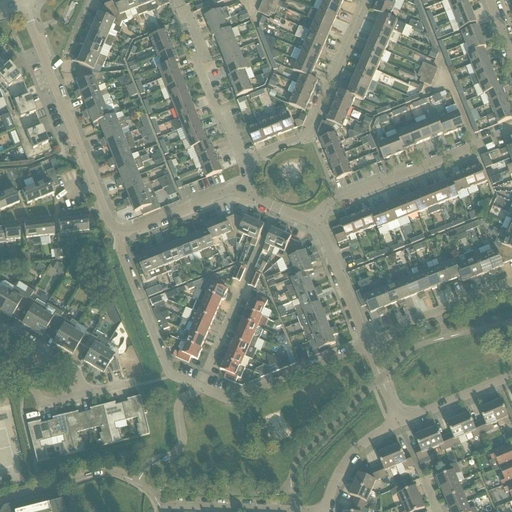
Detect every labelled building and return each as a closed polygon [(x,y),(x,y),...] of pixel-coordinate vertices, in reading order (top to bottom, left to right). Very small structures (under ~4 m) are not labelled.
[(130,12),(125,0),(113,0),(114,2),(105,5),(122,23),(128,21),(127,18),(125,14),(130,12)] [(143,15),(137,0),(125,0),(130,12),(136,10),(138,17),(143,15)] [(137,0),(143,15),(148,13),(145,7),(151,5),(148,0),(137,0)] [(148,0),(151,5),(154,12),(157,11),(158,9),(169,4),(167,0),(148,0)] [(277,8),(278,6),(287,10),(288,6),(280,2),(274,0),(263,0),(263,2),(277,8)] [(344,0),(351,3),(352,2),(346,0),(324,0),(323,2),(340,9),(343,0),(344,0)] [(393,9),(397,0),(378,0),(378,2),(393,9)] [(468,4),(466,0),(450,0),(448,1),(452,11),(468,4)] [(275,14),(277,8),(263,2),(260,7),(275,14)] [(336,19),(340,9),(323,2),(319,12),(336,19)] [(390,18),(393,9),(378,2),(373,12),(381,16),(389,19),(390,18)] [(427,23),(421,7),(419,4),(416,6),(422,21),(427,23)] [(472,14),(468,4),(452,11),(456,21),(472,14)] [(122,23),(105,5),(101,14),(99,14),(96,21),(91,18),(89,22),(111,31),(113,26),(120,29),(122,23)] [(260,7),(258,13),(269,18),(271,13),(274,15),(275,14),(260,7)] [(221,11),(221,10),(214,13),(204,17),(208,27),(225,20),(225,21),(231,19),(226,8),(221,11)] [(249,19),(246,12),(240,14),(243,21),(249,19)] [(331,29),(336,19),(319,12),(315,22),(331,29)] [(476,25),(472,14),(456,21),(460,31),(476,25)] [(405,25),(398,22),(390,18),(389,19),(381,16),(377,25),(393,32),(401,35),(405,25)] [(229,30),(225,21),(225,20),(208,27),(213,37),(229,30)] [(409,26),(423,33),(423,31),(421,25),(411,20),(409,26)] [(432,37),(429,28),(427,23),(422,21),(428,35),(432,37)] [(109,36),(111,31),(89,22),(88,25),(93,27),(91,34),(113,44),(115,39),(109,36)] [(327,39),(331,29),(315,22),(311,32),(327,39)] [(389,42),(393,32),(377,25),(372,35),(389,42)] [(299,27),(295,37),(306,42),(323,49),(327,39),(311,32),(299,27)] [(461,34),(465,44),(482,37),(478,27),(461,34)] [(219,46),(235,40),(231,29),(229,30),(213,37),(213,38),(215,37),(219,46)] [(150,37),(154,47),(170,41),(166,31),(150,37)] [(113,44),(91,34),(88,40),(82,38),(81,41),(102,51),(105,45),(111,48),(113,44)] [(265,50),(269,49),(263,35),(260,37),(265,50)] [(385,52),(389,42),(372,35),(368,45),(385,52)] [(486,48),(482,37),(465,44),(469,54),(483,48),(484,49),(486,48)] [(239,50),(235,40),(219,46),(223,56),(239,50)] [(102,51),(81,41),(79,45),(85,47),(82,54),(105,63),(107,59),(106,58),(100,56),(102,51)] [(174,51),(170,41),(154,47),(158,57),(174,51)] [(319,59),(323,49),(306,42),(302,52),(319,59)] [(380,62),(385,52),(368,45),(364,55),(380,62)] [(487,59),(484,49),(483,48),(469,54),(467,55),(471,65),(487,59)] [(271,66),(275,64),(269,49),(265,50),(271,66)] [(227,67),(243,60),(239,50),(223,56),(227,67)] [(436,60),(439,52),(434,51),(432,50),(429,57),(436,60)] [(178,61),(174,51),(158,57),(162,67),(161,68),(178,61)] [(302,52),(298,62),(314,69),(319,59),(302,52)] [(105,63),(82,54),(79,60),(74,58),(72,62),(79,65),(76,74),(92,74),(93,74),(96,65),(103,68),(105,63)] [(376,72),(380,62),(364,55),(360,65),(376,72)] [(114,65),(126,67),(124,61),(125,60),(120,58),(114,65)] [(0,83),(14,72),(8,65),(10,64),(0,59),(0,83)] [(492,69),(487,59),(471,65),(475,75),(492,69)] [(229,78),(247,70),(243,60),(227,67),(231,76),(228,77),(229,78)] [(178,62),(178,61),(161,68),(159,69),(163,79),(179,72),(176,63),(178,62)] [(310,78),(314,69),(298,62),(293,72),(301,75),(317,82),(318,81),(310,78)] [(436,76),(438,70),(423,64),(421,69),(436,76)] [(372,82),(376,72),(360,65),(355,75),(372,82)] [(271,73),(268,66),(261,68),(264,75),(271,73)] [(436,76),(421,69),(418,75),(433,81),(436,76)] [(496,79),(492,69),(475,75),(479,85),(496,79)] [(415,76),(400,70),(398,74),(413,80),(415,76)] [(249,81),(245,71),(229,78),(233,88),(249,81)] [(21,77),(19,78),(14,72),(0,83),(0,92),(3,98),(3,99),(26,89),(21,77)] [(163,79),(157,81),(161,91),(167,89),(183,82),(179,72),(163,79)] [(96,82),(103,80),(100,74),(93,74),(92,74),(76,74),(79,83),(77,84),(80,91),(75,93),(76,97),(98,88),(96,82)] [(126,88),(134,85),(130,75),(124,77),(128,87),(126,88)] [(313,92),(317,82),(301,75),(302,76),(297,85),(313,92)] [(368,92),(372,82),(355,75),(351,85),(368,92)] [(431,87),(433,81),(418,75),(418,76),(421,78),(419,82),(431,87)] [(275,88),(279,81),(272,78),(269,85),(275,88)] [(499,88),(496,79),(479,85),(483,96),(486,95),(486,94),(500,89),(499,88)] [(253,91),(249,81),(233,88),(237,98),(253,91)] [(187,92),(183,82),(167,89),(171,99),(187,92)] [(420,85),(419,87),(412,84),(411,87),(418,90),(417,92),(421,93),(424,87),(420,85)] [(86,104),(109,95),(107,90),(106,90),(104,85),(98,88),(76,97),(77,100),(83,98),(86,104)] [(138,95),(134,85),(126,88),(130,98),(138,95)] [(309,102),(313,92),(297,85),(293,95),(309,102)] [(363,102),(368,92),(351,85),(347,94),(356,98),(355,99),(363,102)] [(502,87),(499,88),(500,89),(486,94),(486,95),(490,105),(506,98),(502,87)] [(29,106),(31,105),(28,97),(29,97),(26,89),(3,99),(6,107),(9,114),(29,106)] [(351,108),(355,99),(356,98),(347,94),(340,91),(335,101),(351,108)] [(191,103),(187,92),(171,99),(175,109),(191,103)] [(435,104),(442,101),(440,94),(432,97),(435,104)] [(106,107),(107,108),(112,105),(110,100),(111,100),(109,95),(86,104),(88,111),(83,113),(84,117),(106,107)] [(305,112),(309,102),(293,95),(289,105),(305,112)] [(237,101),(242,112),(247,110),(244,102),(246,102),(245,98),(237,101)] [(510,108),(506,98),(490,105),(494,114),(494,115),(510,108)] [(347,118),(351,108),(335,101),(331,111),(347,118)] [(195,113),(191,103),(175,109),(179,119),(195,113)] [(35,113),(34,113),(31,105),(29,106),(9,114),(15,129),(15,130),(38,121),(35,113)] [(94,125),(115,116),(115,115),(117,115),(115,110),(108,113),(106,108),(107,108),(106,107),(84,117),(85,120),(91,118),(94,125)] [(511,119),(511,113),(510,108),(494,115),(494,114),(486,117),(488,122),(495,119),(498,125),(511,119)] [(345,122),(347,118),(331,111),(327,122),(332,124),(342,128),(345,122)] [(458,112),(448,116),(454,132),(465,128),(461,119),(458,112)] [(195,113),(179,119),(183,129),(200,123),(195,113)] [(289,114),(278,118),(285,134),(295,130),(289,114)] [(307,117),(301,114),(298,120),(304,123),(307,117)] [(150,125),(145,115),(140,118),(144,128),(150,125)] [(103,132),(126,123),(124,118),(117,121),(115,116),(94,125),(95,128),(100,126),(103,132)] [(388,123),(387,120),(386,116),(378,119),(381,126),(388,123)] [(454,132),(448,116),(438,120),(443,134),(443,135),(444,137),(454,132)] [(285,134),(278,118),(268,122),(274,138),(285,134)] [(438,120),(437,118),(427,122),(433,138),(443,135),(443,134),(438,120)] [(298,120),(295,122),(297,129),(303,126),(304,123),(298,120)] [(44,136),(41,129),(41,128),(38,121),(15,130),(21,145),(44,136)] [(274,138),(268,122),(258,126),(264,142),(274,138)] [(322,122),(317,133),(324,150),(340,143),(336,133),(334,134),(331,126),(332,124),(327,122),(326,124),(322,122)] [(433,138),(427,122),(417,126),(423,142),(433,138)] [(479,132),(474,122),(470,123),(475,134),(479,132)] [(121,130),(128,128),(126,123),(103,132),(106,139),(100,141),(102,145),(123,136),(121,130)] [(204,133),(200,123),(183,129),(187,140),(204,133)] [(150,125),(144,128),(148,138),(154,135),(150,125)] [(264,142),(258,126),(248,130),(254,146),(264,142)] [(423,142),(417,126),(407,130),(413,146),(423,142)] [(351,140),(361,135),(349,130),(348,134),(351,140)] [(413,146),(407,130),(396,134),(397,136),(404,153),(404,152),(404,150),(413,146)] [(111,152),(134,143),(132,138),(130,133),(123,136),(102,145),(103,148),(108,146),(111,152)] [(207,142),(204,133),(187,140),(191,150),(194,148),(208,143),(207,142)] [(154,135),(148,138),(150,144),(156,141),(154,135)] [(47,144),(44,136),(21,145),(28,161),(51,152),(47,144)] [(370,136),(367,137),(361,140),(363,146),(369,144),(373,142),(370,136)] [(397,136),(388,140),(387,140),(394,157),(404,153),(397,136)] [(394,157),(387,140),(377,144),(380,151),(384,161),(394,157)] [(210,141),(207,142),(208,143),(194,148),(198,158),(214,152),(210,141)] [(110,165),(131,156),(129,151),(136,148),(134,143),(111,152),(114,159),(108,161),(110,165)] [(344,153),(340,143),(324,150),(328,160),(344,153)] [(509,153),(511,159),(511,158),(511,146),(500,151),(502,156),(509,153)] [(218,162),(214,152),(198,158),(202,168),(218,162)] [(348,164),(344,153),(328,160),(332,170),(348,164)] [(481,157),(486,169),(493,166),(488,154),(481,157)] [(143,163),(143,164),(150,161),(148,155),(134,161),(131,156),(110,165),(111,168),(116,166),(119,172),(143,163)] [(161,156),(153,159),(155,166),(163,163),(164,163),(161,156)] [(222,172),(218,162),(202,168),(206,179),(222,172)] [(118,185),(139,176),(137,171),(144,168),(143,164),(143,163),(119,172),(122,179),(116,181),(118,185)] [(352,174),(348,164),(332,170),(337,181),(352,174)] [(481,166),(471,170),(477,186),(487,182),(481,166)] [(13,181),(9,170),(4,170),(9,183),(13,181)] [(18,179),(15,172),(14,170),(9,170),(13,181),(18,179)] [(56,177),(53,170),(48,171),(46,172),(49,180),(50,179),(51,179),(56,177)] [(477,186),(471,170),(461,174),(467,190),(477,186)] [(467,190),(461,174),(450,179),(451,181),(452,181),(457,194),(467,190)] [(48,181),(42,183),(39,175),(31,178),(35,186),(40,200),(53,194),(51,189),(48,181)] [(127,192),(150,183),(148,178),(142,181),(139,176),(118,185),(119,188),(124,186),(127,192)] [(173,186),(169,176),(164,178),(168,188),(173,186)] [(451,181),(442,185),(448,202),(458,197),(457,194),(452,181),(451,181)] [(126,205),(147,196),(145,191),(152,188),(150,183),(127,192),(130,199),(124,201),(126,205)] [(448,202),(442,185),(432,189),(438,206),(448,202)] [(40,200),(35,186),(21,192),(27,205),(40,200)] [(438,206),(432,189),(422,193),(428,210),(438,206)] [(8,190),(0,193),(0,194),(6,209),(19,203),(14,190),(9,192),(8,190)] [(428,210),(422,193),(411,197),(418,214),(428,210)] [(160,209),(157,200),(156,199),(150,201),(147,196),(126,205),(127,208),(132,206),(135,213),(142,210),(145,216),(161,209),(160,209)] [(418,214),(411,197),(401,201),(408,218),(412,216),(417,214),(418,214)] [(408,218),(401,201),(391,205),(398,222),(408,218)] [(398,222),(391,205),(381,209),(388,226),(398,222)] [(388,226),(381,209),(372,213),(371,213),(376,227),(378,230),(388,226)] [(371,213),(372,213),(371,210),(360,215),(366,231),(376,227),(371,213)] [(469,214),(471,221),(479,218),(476,211),(469,214)] [(235,231),(235,216),(226,219),(225,218),(219,220),(216,215),(213,216),(221,237),(226,235),(229,241),(236,239),(239,233),(235,231)] [(248,237),(257,216),(254,215),(251,220),(245,218),(244,219),(235,216),(235,231),(239,233),(236,239),(241,241),(243,235),(248,237)] [(366,231),(360,215),(350,219),(356,235),(366,231)] [(221,237),(213,216),(210,217),(212,223),(205,225),(214,247),(215,247),(219,245),(217,239),(221,237)] [(260,218),(257,216),(248,237),(253,239),(250,245),(255,248),(264,226),(258,223),(260,218)] [(87,218),(72,219),(74,236),(83,235),(83,233),(88,232),(87,218)] [(58,221),(56,222),(57,232),(59,232),(60,235),(65,235),(65,237),(74,236),(72,219),(58,221)] [(356,235),(350,219),(340,223),(342,229),(333,232),(338,244),(347,240),(347,238),(356,235)] [(52,222),(38,223),(40,240),(49,239),(49,237),(54,236),(52,222)] [(38,223),(24,225),(25,239),(30,239),(31,241),(40,240),(38,223)] [(214,247),(205,225),(202,227),(204,232),(198,235),(207,258),(208,260),(213,258),(210,251),(215,249),(215,247),(214,247)] [(466,233),(473,230),(471,225),(464,227),(466,233)] [(18,226),(4,227),(6,244),(15,242),(14,240),(20,240),(18,226)] [(511,226),(510,226),(508,231),(502,228),(500,231),(499,233),(511,238),(511,226)] [(275,249),(284,228),(280,227),(278,232),(272,229),(262,251),(268,253),(270,247),(275,249)] [(288,254),(299,243),(290,239),(291,238),(285,235),(287,229),(284,228),(275,249),(279,251),(277,257),(282,259),(285,252),(288,254)] [(460,229),(457,230),(454,231),(456,237),(463,234),(460,229)] [(456,237),(454,231),(447,234),(450,239),(456,237)] [(207,258),(198,235),(191,237),(189,232),(186,233),(194,255),(199,253),(202,260),(207,258)] [(194,255),(186,233),(182,235),(184,240),(178,243),(187,266),(192,264),(189,257),(194,255)] [(511,238),(499,233),(497,237),(504,240),(500,249),(511,261),(511,238)] [(187,266),(178,243),(171,245),(169,240),(165,241),(174,263),(179,261),(182,268),(187,266)] [(174,263),(165,241),(162,243),(164,248),(158,251),(167,274),(172,272),(171,271),(169,265),(174,263)] [(293,268),(314,260),(313,256),(308,258),(305,252),(303,253),(299,243),(288,254),(285,252),(282,259),(283,260),(285,266),(287,270),(293,268)] [(492,252),(487,255),(495,276),(499,275),(496,270),(503,267),(503,265),(511,261),(500,249),(495,244),(489,246),(492,252)] [(167,274),(158,251),(151,253),(149,248),(145,249),(154,271),(159,269),(162,276),(167,274)] [(145,249),(142,251),(144,256),(137,259),(139,265),(136,266),(140,277),(144,275),(147,282),(152,280),(149,273),(154,271),(145,249)] [(479,250),(474,252),(483,275),(490,272),(492,278),(495,276),(487,255),(481,257),(479,250)] [(483,275),(474,252),(469,254),(464,256),(467,263),(475,284),(479,283),(476,278),(483,275)] [(463,283),(454,261),(449,263),(446,257),(441,258),(451,281),(457,279),(460,284),(463,283)] [(451,281),(441,258),(437,260),(439,267),(434,269),(443,291),(446,290),(444,284),(451,281)] [(475,284),(467,263),(461,265),(459,258),(454,260),(454,261),(463,283),(470,280),(472,286),(475,284)] [(316,263),(314,260),(293,268),(295,273),(289,275),(291,280),(297,277),(297,278),(313,271),(310,265),(316,263)] [(67,268),(56,261),(52,268),(63,274),(67,268)] [(443,291),(434,269),(429,271),(426,265),(421,266),(431,290),(437,287),(440,292),(443,291)] [(240,282),(245,270),(245,269),(238,266),(232,279),(240,282)] [(431,290),(421,266),(412,270),(414,277),(423,299),(426,298),(424,292),(431,290)] [(399,283),(394,285),(403,307),(406,306),(404,300),(411,298),(401,275),(400,270),(395,272),(399,283)] [(314,275),(313,271),(297,278),(297,277),(291,280),(293,285),(286,288),(288,293),(311,284),(309,277),(314,275)] [(260,276),(253,273),(248,286),(255,289),(260,276)] [(423,299),(414,277),(409,279),(406,273),(401,275),(411,298),(417,295),(420,300),(423,299)] [(215,278),(213,283),(209,292),(208,294),(222,300),(222,301),(223,301),(224,300),(225,300),(227,296),(226,295),(228,290),(224,289),(226,283),(215,278)] [(403,307),(394,285),(389,287),(386,281),(381,283),(391,306),(397,303),(399,308),(403,307)] [(0,311),(1,312),(14,290),(14,289),(14,288),(5,283),(1,283),(0,284),(0,311)] [(391,306),(381,283),(377,284),(379,291),(374,293),(383,315),(386,314),(384,308),(391,306)] [(311,284),(288,293),(290,297),(297,295),(299,300),(321,291),(319,288),(314,290),(311,284)] [(160,286),(155,288),(146,292),(148,298),(162,293),(160,287),(160,286)] [(356,293),(355,293),(362,308),(367,306),(370,314),(377,311),(379,316),(383,315),(374,293),(371,287),(356,293)] [(23,310),(29,299),(33,292),(27,289),(24,293),(15,288),(14,288),(14,289),(14,290),(1,312),(11,318),(17,307),(23,310)] [(208,294),(202,291),(198,302),(218,310),(222,301),(222,300),(208,294)] [(296,313),(319,304),(317,297),(322,295),(321,291),(299,300),(301,305),(294,308),(296,313)] [(48,298),(42,294),(39,299),(45,303),(48,298)] [(285,294),(275,299),(278,304),(287,299),(285,294)] [(165,295),(150,301),(152,307),(154,306),(159,304),(167,300),(165,295)] [(247,305),(245,309),(246,310),(245,311),(247,311),(261,317),(265,309),(266,307),(268,301),(266,300),(257,296),(254,302),(250,300),(248,304),(247,305)] [(32,331),(46,306),(36,300),(35,303),(29,299),(23,310),(28,314),(22,325),(32,331)] [(218,310),(198,302),(197,301),(193,311),(198,313),(198,314),(214,320),(218,310)] [(155,310),(153,310),(156,317),(167,312),(165,306),(161,308),(159,304),(154,306),(155,310)] [(322,310),(319,304),(296,313),(298,318),(305,315),(307,320),(329,311),(328,308),(322,310)] [(47,305),(46,306),(32,331),(42,337),(48,326),(54,329),(60,318),(62,314),(47,305)] [(284,309),(279,312),(281,319),(287,317),(284,309)] [(209,330),(214,320),(198,314),(198,313),(193,311),(192,311),(188,321),(209,330)] [(258,328),(263,318),(247,311),(243,321),(258,328)] [(330,315),(329,311),(307,320),(309,325),(302,328),(304,333),(327,324),(325,317),(330,315)] [(170,318),(167,312),(156,317),(158,323),(160,322),(162,326),(167,324),(166,320),(170,318)] [(62,349),(73,332),(67,328),(70,324),(60,318),(54,329),(59,332),(53,343),(62,349)] [(205,340),(209,330),(188,321),(184,331),(187,332),(205,340)] [(264,330),(258,328),(243,321),(238,331),(258,339),(259,340),(264,330)] [(330,330),(327,324),(304,333),(306,338),(313,335),(315,340),(337,331),(336,328),(330,330)] [(258,339),(238,331),(234,341),(250,347),(254,349),(258,339)] [(338,335),(337,331),(315,340),(317,346),(315,347),(317,351),(312,353),(314,357),(329,351),(328,347),(336,344),(333,337),(338,335)] [(79,344),(84,348),(91,336),(85,333),(83,338),(73,332),(62,349),(73,355),(79,344)] [(187,332),(182,342),(201,350),(201,349),(205,340),(187,332)] [(93,368),(104,350),(94,344),(97,340),(91,336),(84,348),(90,351),(83,362),(93,368)] [(246,357),(250,347),(234,341),(230,351),(245,357),(246,357)] [(202,350),(201,349),(201,350),(182,342),(181,342),(179,348),(181,351),(180,353),(180,352),(180,353),(175,351),(173,357),(189,363),(191,358),(197,361),(202,350)] [(301,347),(294,350),(299,361),(306,359),(301,347)] [(296,364),(293,355),(290,349),(285,351),(288,359),(290,364),(291,366),(296,364)] [(114,356),(104,350),(93,368),(103,374),(109,364),(111,365),(113,373),(119,371),(117,362),(112,359),(114,356)] [(241,367),(246,357),(245,357),(230,351),(226,360),(225,361),(241,367)] [(290,364),(288,359),(283,361),(283,359),(277,361),(281,371),(286,368),(286,366),(290,364)] [(225,361),(226,360),(225,360),(220,370),(226,373),(224,379),(236,384),(238,378),(241,379),(245,369),(225,361)] [(281,371),(277,361),(269,364),(270,366),(267,367),(270,375),(281,371)] [(264,371),(258,373),(259,375),(260,379),(270,375),(267,367),(263,365),(262,367),(264,371)] [(127,403),(121,404),(125,421),(137,418),(139,425),(137,425),(140,437),(149,435),(144,415),(146,414),(145,407),(142,408),(139,397),(130,399),(130,402),(127,403)] [(501,401),(490,406),(497,422),(504,420),(506,425),(510,423),(501,401)] [(112,404),(102,406),(111,444),(121,442),(118,430),(115,431),(114,424),(125,421),(121,404),(115,406),(112,406),(112,404)] [(497,422),(490,405),(479,410),(484,421),(478,423),(483,434),(491,431),(489,426),(497,422)] [(90,412),(84,413),(88,430),(100,427),(102,434),(99,435),(102,447),(111,444),(102,406),(92,409),(93,411),(90,412)] [(74,413),(65,416),(74,454),(84,451),(81,440),(78,440),(77,433),(88,430),(84,413),(75,416),(74,413)] [(469,414),(458,419),(465,436),(472,433),(474,438),(483,434),(478,423),(473,425),(469,414)] [(53,421),(47,423),(51,440),(63,437),(64,444),(61,444),(64,456),(74,454),(65,416),(55,418),(56,420),(53,421)] [(465,436),(458,419),(447,423),(451,434),(446,436),(451,448),(460,444),(458,439),(465,436)] [(37,422),(27,425),(37,463),(46,460),(43,449),(41,449),(39,443),(51,440),(47,423),(41,424),(38,425),(37,422)] [(436,428),(426,432),(433,449),(439,447),(442,452),(451,448),(446,436),(441,438),(436,428)] [(433,449),(426,432),(415,437),(419,447),(414,450),(419,461),(428,458),(426,452),(433,449)] [(399,446),(388,450),(395,467),(402,464),(404,469),(414,466),(409,454),(404,456),(399,446)] [(504,447),(489,454),(492,461),(496,459),(500,468),(511,463),(511,450),(507,453),(504,447)] [(395,467),(388,450),(377,455),(382,465),(377,467),(381,479),(387,477),(385,472),(393,468),(395,467)] [(503,478),(500,479),(503,486),(511,482),(511,463),(500,468),(503,478)] [(441,489),(458,482),(455,476),(460,473),(456,464),(445,469),(447,474),(437,478),(441,489)] [(376,481),(381,479),(377,467),(371,470),(368,478),(359,474),(354,485),(371,492),(376,481)] [(441,489),(446,500),(463,493),(458,482),(441,489)] [(511,482),(503,486),(506,494),(509,492),(511,498),(511,482)] [(354,485),(350,496),(355,498),(353,503),(364,508),(371,492),(354,485)] [(398,495),(403,505),(420,498),(415,487),(405,492),(403,486),(391,491),(393,497),(398,495)] [(58,493),(22,502),(24,511),(19,511),(64,511),(62,501),(61,501),(58,493)] [(446,500),(450,511),(467,504),(463,493),(446,500)] [(417,511),(424,509),(420,498),(403,505),(405,511),(417,511)] [(19,511),(24,511),(22,502),(3,507),(0,511),(19,511)] [(362,511),(364,508),(353,503),(352,506),(349,511),(362,511)]
